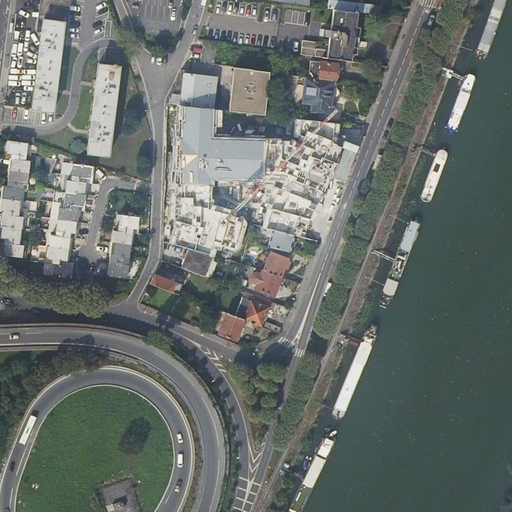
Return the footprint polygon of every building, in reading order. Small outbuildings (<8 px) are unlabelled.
[(70,0),(44,0),(42,19),(40,19),(38,30),(41,30),(32,108),(53,110),(63,33),(66,33),(70,0)] [(42,19),(44,0),(39,0),(36,30),(38,30),(40,19),(42,19)] [(327,0),(327,7),(334,8),(358,11),(379,14),(380,7),(374,6),(374,5),(362,3),(362,0),(360,0),(340,0),(340,1),(335,0),(327,0)] [(303,40),(301,53),(351,61),(353,46),(354,36),(358,11),(334,8),(331,30),(321,28),(320,35),(330,37),(329,43),(325,43),(325,45),(319,44),(318,42),(303,40)] [(203,40),(200,61),(214,63),(217,42),(203,40)] [(309,60),(307,76),(334,80),(337,64),(309,60)] [(119,66),(98,63),(87,152),(108,155),(119,66)] [(253,74),(254,69),(233,66),(232,71),(253,74)] [(231,111),(265,114),(269,71),(254,69),(253,74),(232,71),(228,110),(231,111)] [(188,106),(208,108),(212,75),(189,73),(180,72),(167,103),(176,104),(188,106)] [(281,73),(279,86),(305,89),(305,83),(306,84),(312,85),(314,83),(316,84),(315,88),(322,89),(319,108),(325,109),(325,106),(333,107),(335,106),(335,103),(334,101),(337,83),(338,83),(338,81),(334,80),(307,76),(281,73)] [(278,102),(277,115),(303,118),(305,105),(278,102)] [(167,103),(167,116),(174,117),(176,104),(167,103)] [(176,104),(174,117),(187,119),(188,106),(176,104)] [(188,106),(187,119),(229,124),(231,111),(228,110),(208,108),(188,106)] [(251,148),(265,150),(276,152),(278,134),(280,116),(276,116),(265,114),(231,111),(229,124),(228,134),(226,144),(251,148)] [(280,116),(278,134),(291,135),(290,139),(297,140),(301,119),(280,116)] [(297,140),(297,144),(324,148),(326,136),(319,135),(321,121),(301,119),(297,140)] [(212,131),(211,141),(214,142),(226,144),(228,134),(212,131)] [(204,150),(206,140),(169,134),(165,158),(186,162),(188,153),(194,154),(195,149),(204,150)] [(35,152),(36,145),(27,143),(8,140),(7,153),(10,153),(6,186),(2,185),(0,201),(0,208),(3,209),(0,235),(0,237),(4,238),(2,254),(21,257),(23,244),(18,243),(22,216),(18,215),(22,183),(26,183),(29,160),(25,159),(26,151),(35,152)] [(226,144),(214,142),(210,167),(220,169),(222,161),(219,160),(221,153),(244,157),(242,166),(231,163),(229,171),(246,174),(251,148),(226,144)] [(263,160),(281,163),(282,159),(283,153),(276,152),(265,150),(263,160)] [(283,153),(282,159),(303,163),(302,170),(320,173),(322,160),(283,153)] [(330,169),(344,171),(347,164),(331,161),(330,169)] [(50,234),(48,247),(47,257),(52,258),(50,274),(69,277),(71,277),(73,262),(66,261),(67,260),(68,260),(69,252),(68,252),(69,244),(70,245),(71,237),(75,238),(77,226),(75,226),(77,215),(79,215),(80,209),(81,209),(82,204),(84,205),(84,197),(83,197),(84,190),(87,190),(88,183),(90,184),(92,172),(91,172),(91,165),(72,163),(70,180),(65,179),(64,192),(56,191),(54,203),(62,204),(62,207),(58,207),(55,235),(50,234)] [(165,165),(164,186),(221,198),(225,178),(165,165)] [(306,195),(315,197),(318,181),(301,177),(297,193),(306,195)] [(265,186),(255,184),(249,208),(268,212),(273,188),(267,187),(265,186)] [(306,195),(297,193),(281,190),(276,203),(299,212),(306,195)] [(320,198),(333,200),(336,193),(322,190),(320,198)] [(299,236),(316,241),(333,200),(320,198),(315,197),(299,236)] [(164,200),(163,206),(194,215),(210,219),(212,213),(164,200)] [(163,206),(163,210),(193,219),(194,215),(163,206)] [(163,210),(163,217),(192,225),(193,219),(163,210)] [(110,252),(107,274),(126,276),(132,228),(136,228),(138,216),(119,213),(118,218),(114,217),(110,245),(109,245),(108,252),(110,252)] [(163,217),(163,233),(200,243),(203,235),(217,239),(219,232),(192,225),(163,217)] [(263,227),(259,243),(268,246),(271,234),(272,229),(266,228),(263,227)] [(268,246),(289,251),(294,235),(272,229),(271,234),(268,246)] [(235,237),(229,259),(241,263),(247,240),(235,237)] [(47,257),(48,247),(38,246),(37,256),(45,257),(43,274),(50,274),(52,258),(47,257)] [(181,268),(205,276),(212,254),(188,247),(181,268)] [(263,269),(280,276),(284,266),(287,268),(289,262),(286,261),(287,259),(270,251),(263,269)] [(272,295),(280,276),(263,269),(261,274),(256,272),(253,273),(251,277),(252,280),(257,282),(255,287),(272,295)] [(154,273),(150,282),(156,285),(161,275),(154,273)] [(156,285),(172,291),(175,282),(161,275),(156,285)] [(146,295),(163,302),(167,292),(151,284),(146,295)] [(272,309),(275,302),(251,293),(249,299),(251,300),(243,319),(260,325),(267,308),(272,309)] [(234,340),(243,319),(226,312),(217,333),(234,340)]
